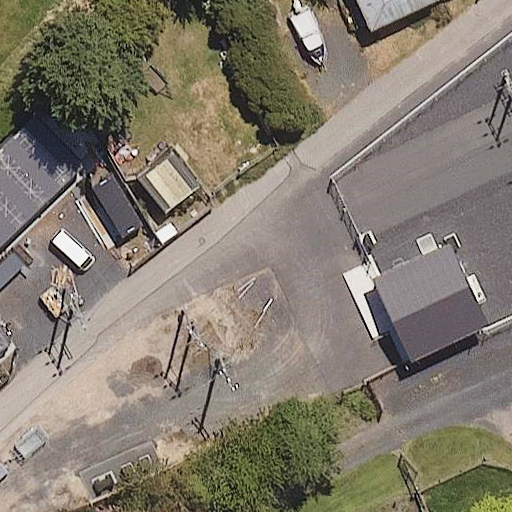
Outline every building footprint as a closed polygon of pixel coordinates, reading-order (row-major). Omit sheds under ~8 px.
[(357,0),(370,28),(428,0),(357,0)] [(511,58),(479,72),(511,148),(511,198),(475,215),(511,301),(511,58)] [(191,189),(167,158),(144,175),(169,207),(191,189)] [(150,219),(134,189),(107,204),(123,234),(150,219)] [(488,327),(445,227),(350,268),(392,367),(488,327)]
